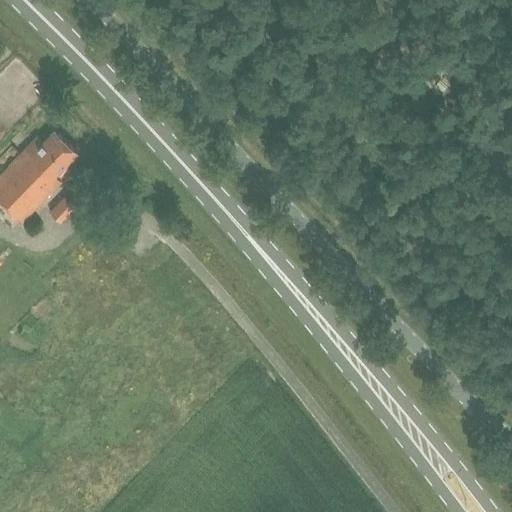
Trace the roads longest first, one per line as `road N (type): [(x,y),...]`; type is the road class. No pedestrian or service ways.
road 1 (unclassified): [(511,441),(88,0)]
road 2 (primary): [(492,511),(262,242),(247,236)]
road 3 (primary): [(247,236),(250,252),(458,511)]
road 4 (primary): [(247,236),(24,0)]
